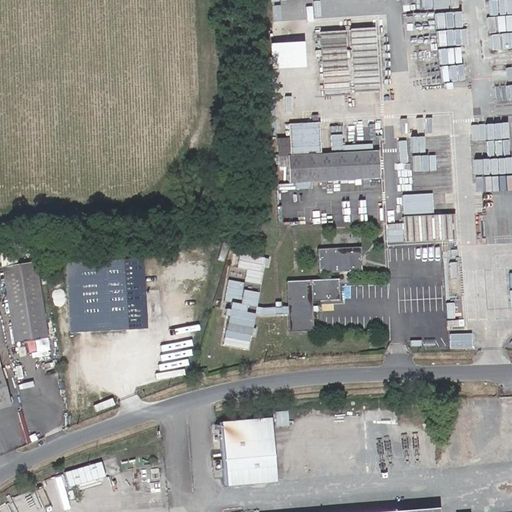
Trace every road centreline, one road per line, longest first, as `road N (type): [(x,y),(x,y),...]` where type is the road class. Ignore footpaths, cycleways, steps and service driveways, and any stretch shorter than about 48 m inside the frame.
road 1 (unclassified): [(0,476),(209,394),(283,380),(511,368)]
road 2 (unknown): [(489,368),(459,122),(471,91),(470,0)]
road 3 (unknown): [(184,482),(437,495),(489,479),(511,455)]
